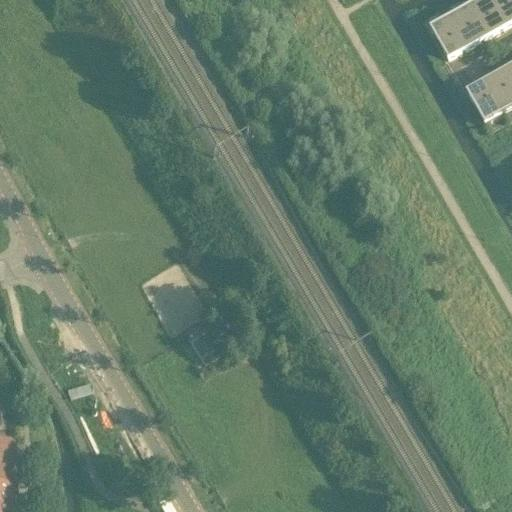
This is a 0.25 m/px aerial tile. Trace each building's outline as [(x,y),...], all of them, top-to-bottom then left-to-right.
[(506,31),(488,0),(469,11),(487,42),(506,31)] [(511,0),(488,0),(506,31),(511,27),(511,0)] [(469,11),(450,22),(468,53),(487,42),(469,11)] [(468,53),(450,22),(431,33),(449,64),(468,53)] [(511,86),(506,76),(488,87),(505,118),(511,114),(511,86)] [(505,118),(488,87),(468,98),(486,129),(505,118)] [(209,328),(188,341),(204,368),(225,356),(219,346),(214,348),(210,340),(214,338),(209,328)] [(0,446),(0,468),(17,468),(16,446),(5,446),(0,446)] [(0,489),(17,489),(17,468),(0,468),(0,489)] [(17,489),(0,489),(0,511),(18,511),(17,489)]
